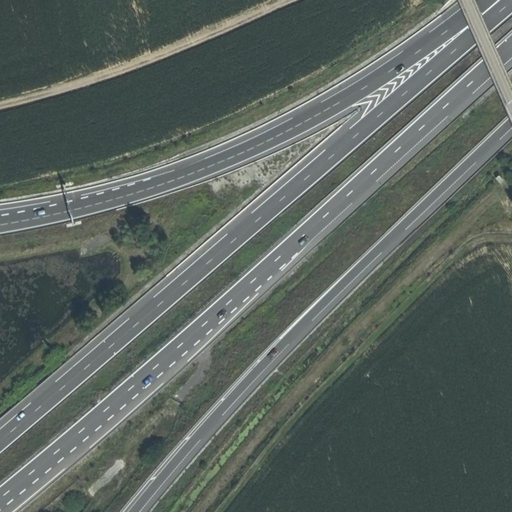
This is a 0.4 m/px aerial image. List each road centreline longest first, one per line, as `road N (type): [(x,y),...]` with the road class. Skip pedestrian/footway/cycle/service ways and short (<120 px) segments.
road 1 (motorway): [(0,497),(511,45)]
road 2 (motorway): [(497,14),(0,441)]
road 3 (motorway): [(134,511),(247,380),(511,121)]
road 4 (motorway): [(497,14),(448,28),(329,108),(243,151),(71,210)]
road 5 (track): [(0,106),(180,49),(284,0)]
